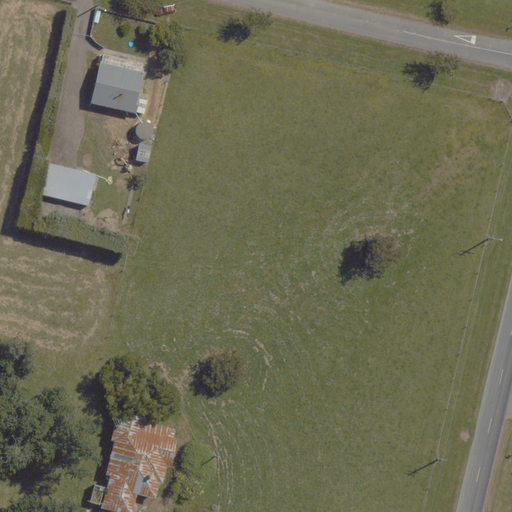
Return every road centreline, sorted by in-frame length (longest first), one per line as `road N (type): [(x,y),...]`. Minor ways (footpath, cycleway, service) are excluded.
road 1 (residential): [(271,0),(511,53)]
road 2 (residential): [(470,511),(511,332)]
